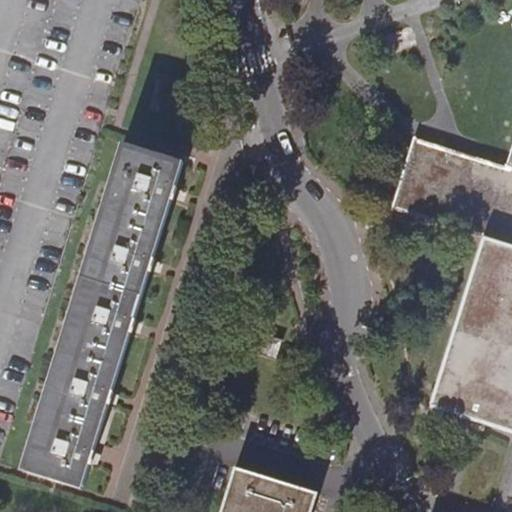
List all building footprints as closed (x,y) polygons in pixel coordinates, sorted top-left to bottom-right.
[(486,238),(434,407),(511,431),(511,156),(509,168),(417,140),(395,209),(486,238)] [(123,143),(118,158),(123,160),(128,145),(123,143)] [(118,158),(108,192),(113,194),(101,233),(96,231),(85,265),(91,267),(82,295),(76,293),(67,326),(72,328),(61,363),(55,361),(44,398),(50,400),(42,424),(37,422),(26,457),(32,459),(28,472),(83,489),(184,163),(128,145),(123,160),(118,158)] [(108,192),(96,231),(101,233),(113,194),(108,192)] [(85,265),(76,293),(82,295),(91,267),(85,265)] [(67,326),(55,361),(61,363),(72,328),(67,326)] [(261,333),(255,354),(277,361),(284,340),(261,333)] [(44,398),(37,422),(42,424),(50,400),(44,398)] [(22,470),(28,472),(32,459),(26,457),(22,470)] [(235,468),(221,511),(313,511),(319,494),(235,468)]
